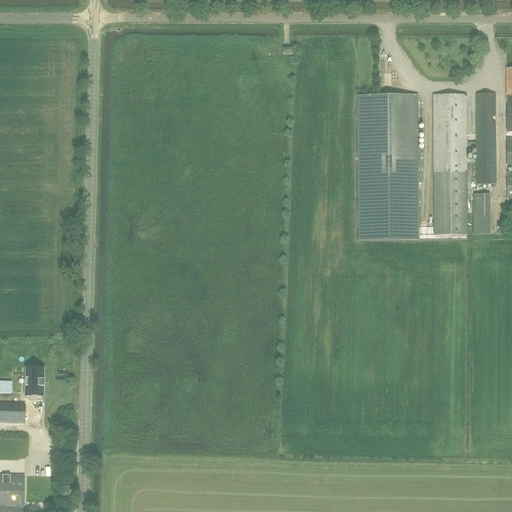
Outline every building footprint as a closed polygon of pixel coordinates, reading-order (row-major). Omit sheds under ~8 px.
[(417,96),(358,97),(359,239),(418,239),(417,96)] [(467,235),(466,173),(466,149),(476,149),(477,185),(495,185),(495,96),(476,96),(476,144),(466,144),(466,96),(433,96),(434,236),(467,235)] [(475,192),(476,232),(493,232),(491,192),(475,192)] [(25,368),(24,396),(42,397),(43,386),(44,386),(44,378),(43,378),(43,369),(25,368)] [(0,405),(0,423),(24,424),(25,406),(0,405)] [(24,509),(24,477),(0,476),(0,511),(22,511),(23,509),(24,509)]
